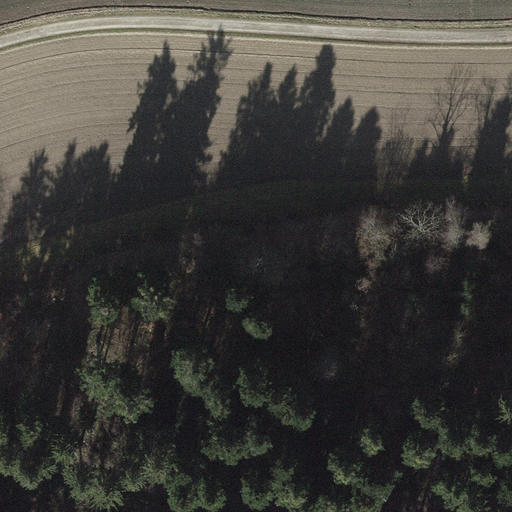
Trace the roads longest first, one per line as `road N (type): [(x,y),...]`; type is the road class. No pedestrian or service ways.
road 1 (track): [(0,449),(261,500),(511,510)]
road 2 (track): [(511,44),(190,32),(98,34),(0,53)]
